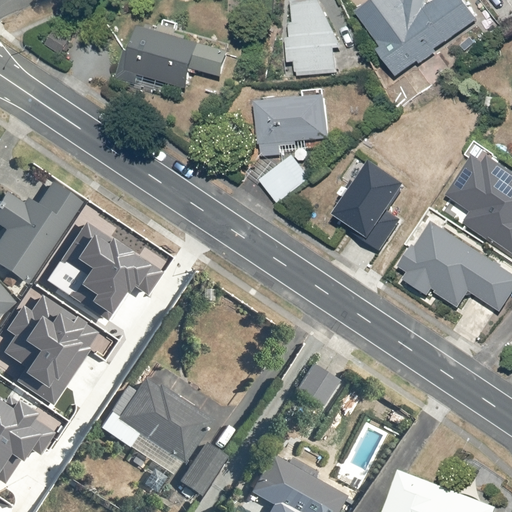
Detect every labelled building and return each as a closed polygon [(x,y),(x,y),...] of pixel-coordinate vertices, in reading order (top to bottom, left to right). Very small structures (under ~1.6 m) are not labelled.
[(376,0),(359,15),(382,46),(377,50),(398,79),(484,17),(471,0),(376,0)] [(325,1),(294,2),(296,22),(292,22),(293,36),(287,36),(290,65),(297,64),(298,75),(337,72),(336,47),(343,47),(325,1)] [(231,48),(138,27),(128,76),(191,89),(195,69),(225,75),(231,48)] [(330,100),(258,102),(261,157),(285,156),(284,142),(332,139),(330,100)] [(349,209),(377,226),(384,230),(371,252),(388,261),(407,229),(392,220),(412,186),(404,181),(413,166),(373,146),(356,174),(361,178),(348,199),(353,202),(349,209)] [(296,154),(262,182),(280,206),(315,182),(296,154)] [(474,155),(447,195),(472,211),(464,223),(511,254),(511,171),(490,157),(486,163),(474,155)] [(36,206),(6,190),(0,199),(0,226),(3,229),(0,234),(0,265),(28,284),(83,200),(53,180),(36,206)] [(511,299),(511,271),(432,219),(400,268),(408,273),(404,280),(429,296),(432,291),(460,309),(469,295),(501,315),(511,299)] [(160,271),(82,221),(42,281),(105,322),(128,285),(144,296),(160,271)] [(0,315),(15,302),(0,284),(0,315)] [(20,305),(4,330),(12,336),(1,353),(23,367),(13,383),(50,407),(88,350),(85,348),(95,332),(39,295),(29,310),(20,305)] [(337,380),(311,365),(296,390),(322,405),(337,380)] [(215,417),(147,377),(137,393),(123,384),(95,426),(174,478),(215,417)] [(0,484),(0,485),(25,448),(36,455),(50,433),(28,418),(32,413),(6,396),(0,404),(0,484)] [(227,458),(203,442),(178,482),(202,497),(227,458)] [(338,511),(346,497),(268,452),(247,494),(282,511),(338,511)] [(473,511),(476,507),(384,469),(366,511),(473,511)]
